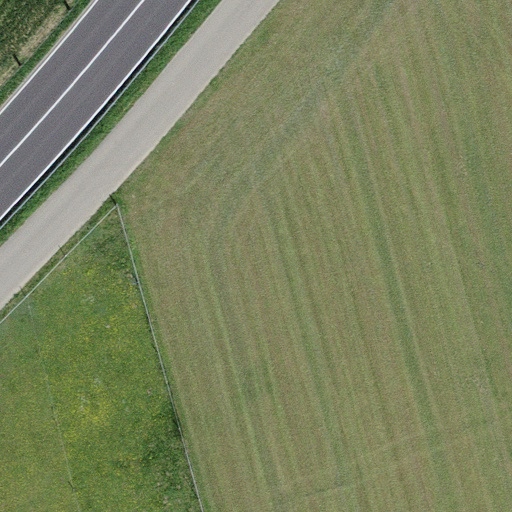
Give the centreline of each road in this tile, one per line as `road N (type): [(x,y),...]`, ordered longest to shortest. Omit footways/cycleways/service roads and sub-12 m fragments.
road 1 (unclassified): [(252,0),(0,276)]
road 2 (primary): [(0,164),(141,0)]
